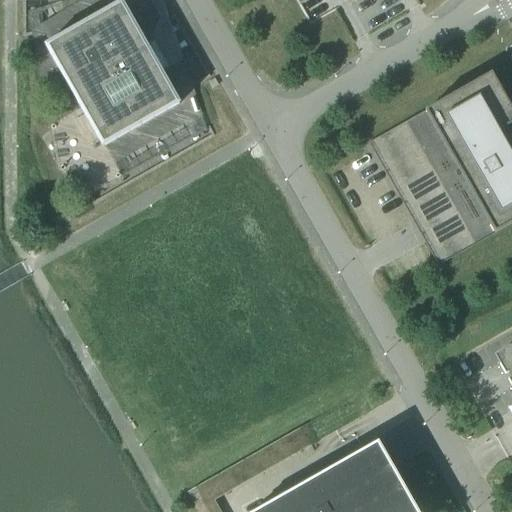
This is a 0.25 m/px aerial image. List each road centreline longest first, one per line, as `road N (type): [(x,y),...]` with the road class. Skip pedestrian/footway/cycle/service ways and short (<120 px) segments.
road 1 (unclassified): [(268,130),(488,511)]
road 2 (unclassified): [(455,24),(268,130)]
road 3 (unclassified): [(268,130),(194,0)]
